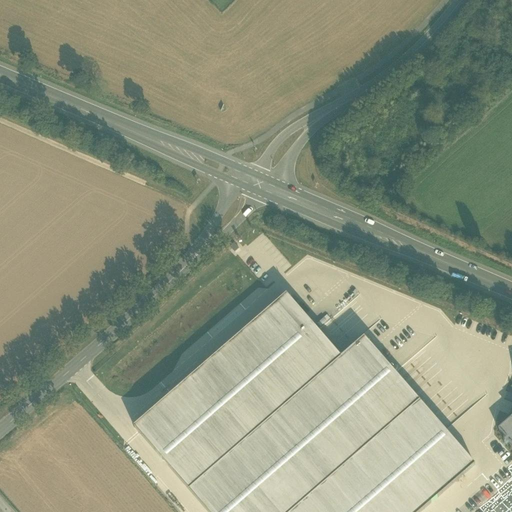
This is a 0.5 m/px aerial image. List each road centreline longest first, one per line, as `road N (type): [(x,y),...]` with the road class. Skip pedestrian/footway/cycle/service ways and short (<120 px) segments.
road 1 (tertiary): [(258,184),(180,272),(0,431)]
road 2 (secondary): [(0,75),(258,184)]
road 3 (tertiary): [(461,0),(401,65),(295,136),(258,184)]
road 4 (secondary): [(258,184),(511,291)]
road 5 (track): [(194,205),(0,121)]
